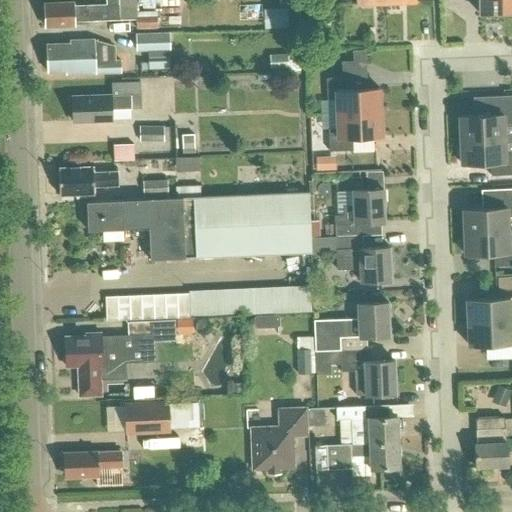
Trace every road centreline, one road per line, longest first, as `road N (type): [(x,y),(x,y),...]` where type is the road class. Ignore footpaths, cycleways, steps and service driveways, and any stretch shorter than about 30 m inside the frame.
road 1 (residential): [(452,511),(435,58),(511,54)]
road 2 (secondary): [(32,511),(12,0)]
road 3 (unknown): [(402,30),(407,171),(441,214)]
